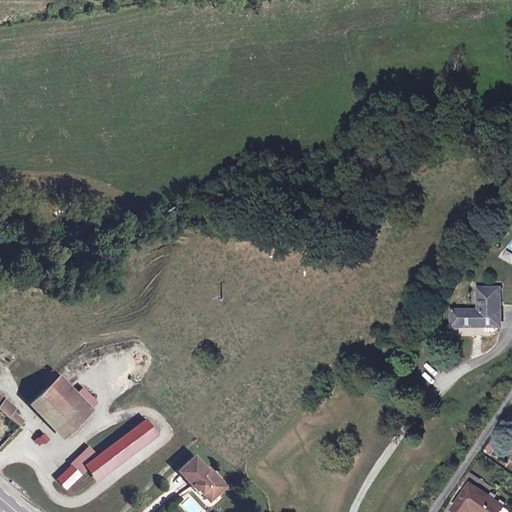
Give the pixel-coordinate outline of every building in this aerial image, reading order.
[(469,311),(453,311),(453,327),(476,327),(476,325),(481,325),(481,326),(500,326),(500,317),(501,317),(501,289),(479,289),(479,313),(469,313),(469,311)] [(53,370),(25,395),(31,402),(58,376),(53,370)] [(31,402),(47,419),(74,392),(59,376),(58,376),(31,402)] [(74,392),(47,419),(64,437),(92,411),(74,392)] [(0,408),(20,425),(23,421),(11,411),(14,408),(0,395),(0,408)] [(145,419),(85,464),(95,478),(156,433),(145,419)] [(44,432),(34,440),(40,447),(50,440),(44,432)] [(194,456),(179,470),(192,485),(193,483),(202,492),(207,498),(215,491),(218,494),(226,486),(210,468),(208,470),(194,456)] [(72,466),(58,479),(66,488),(79,474),(72,466)] [(465,480),(449,503),(455,508),(471,484),(465,480)] [(192,485),(191,486),(199,495),(202,492),(193,483),(192,485)] [(455,508),(453,510),(455,511),(500,511),(504,507),(471,484),(455,508)] [(215,491),(207,498),(210,501),(218,494),(215,491)]
